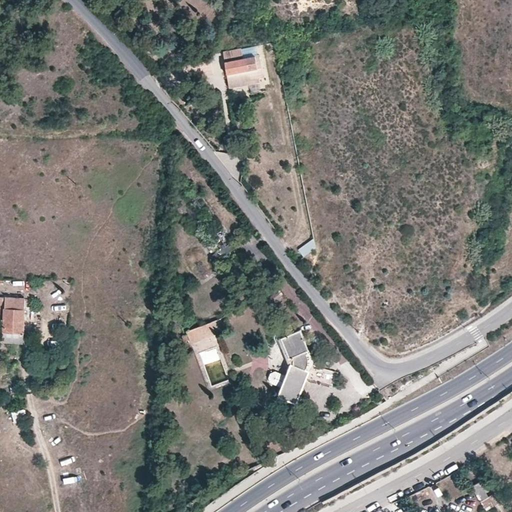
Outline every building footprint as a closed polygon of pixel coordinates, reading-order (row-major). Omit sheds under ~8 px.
[(260,53),(257,54),(224,61),(224,62),(227,72),(238,70),(249,68),(251,78),(265,75),(260,53)] [(217,225),(198,196),(188,203),(219,249),(210,255),(218,266),(237,253),(217,225)] [(312,239),(297,249),(303,257),(317,247),(312,239)] [(21,297),(0,295),(0,321),(2,322),(2,334),(4,335),(4,344),(15,344),(25,344),(26,296),(25,297),(24,293),(21,293),(21,297)] [(201,334),(203,337),(210,333),(204,322),(182,333),(183,337),(178,340),(180,344),(186,342),(187,345),(191,343),(190,340),(201,334)] [(308,348),(295,331),(278,344),(291,362),(286,375),(281,386),(277,394),(295,402),(306,379),(314,381),(331,385),(335,370),(321,366),(312,362),(313,360),(313,359),(313,357),(312,355),(312,354),(310,351),(308,348)] [(191,343),(203,337),(201,334),(190,340),(191,343)] [(271,382),(281,386),(286,375),(275,371),(270,373),(269,378),(271,382)] [(476,482),(471,485),(480,500),(481,499),(484,506),(485,506),(486,508),(492,504),(487,495),(479,480),(476,482)] [(500,500),(495,491),(487,495),(492,504),(500,500)] [(462,511),(485,511),(483,508),(482,508),(478,502),(477,500),(471,503),(466,493),(455,500),(458,505),(461,510),(462,511)]
